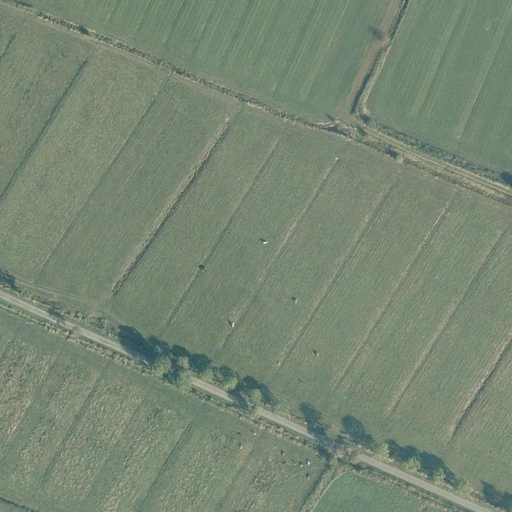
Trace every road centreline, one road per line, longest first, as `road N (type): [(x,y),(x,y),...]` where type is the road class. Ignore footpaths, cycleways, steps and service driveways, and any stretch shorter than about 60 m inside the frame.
road 1 (unclassified): [(474,511),(0,295)]
road 2 (track): [(511,196),(330,121)]
